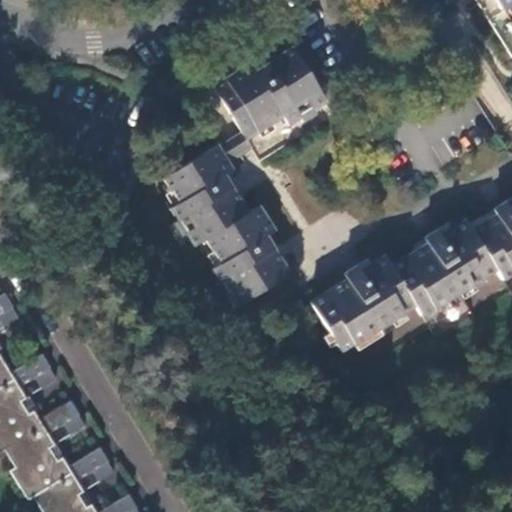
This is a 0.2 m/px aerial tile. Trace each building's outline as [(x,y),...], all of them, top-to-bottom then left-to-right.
[(511,0),(492,0),(501,13),(505,11),(511,21),(505,25),(511,36),(511,0)] [(293,47),(278,56),(269,62),(256,69),(252,61),(214,84),(242,130),(255,152),(292,130),(297,138),(335,115),(293,47)] [(242,130),(219,143),(236,170),(258,156),(255,152),(242,130)] [(292,272),(282,256),(275,247),(268,236),(278,230),(262,204),(251,211),(227,175),(236,170),(219,143),(164,177),(181,204),(172,210),(194,246),(206,238),(214,250),(205,256),(237,306),(292,272)] [(511,204),(509,206),(506,201),(494,209),(497,215),(485,222),(471,231),(465,221),(441,235),(438,230),(425,238),(428,243),(416,251),(390,265),(384,257),(361,271),(358,265),(343,274),(346,280),(311,301),(341,351),(414,307),(420,316),(496,271),(502,280),(511,274),(511,204)] [(138,511),(127,494),(99,511),(94,504),(89,507),(80,494),(86,491),(78,478),(94,469),(101,480),(114,473),(98,447),(71,465),(66,457),(59,459),(52,447),(57,444),(49,431),(64,422),(71,433),(85,425),(69,401),(42,418),(36,410),(30,413),(22,401),(28,397),(20,385),(36,375),(43,387),(55,379),(40,354),(13,371),(0,351),(0,318),(4,325),(17,318),(2,293),(0,294),(0,454),(0,456),(6,452),(16,468),(11,471),(29,501),(35,497),(43,511),(138,511)]
